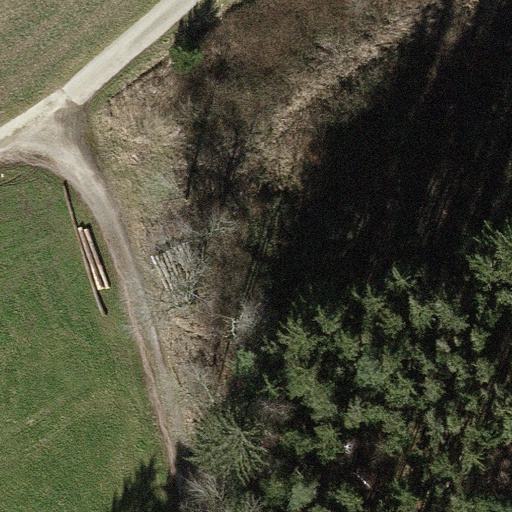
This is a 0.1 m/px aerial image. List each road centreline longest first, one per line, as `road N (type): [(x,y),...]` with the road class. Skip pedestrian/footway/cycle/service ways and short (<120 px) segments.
road 1 (track): [(48,124),(126,274),(194,511)]
road 2 (track): [(0,149),(48,124),(194,0)]
